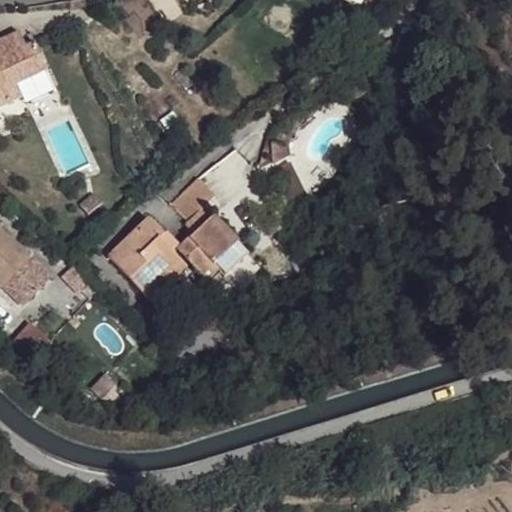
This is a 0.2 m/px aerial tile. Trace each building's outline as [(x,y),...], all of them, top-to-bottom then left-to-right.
[(9,88),(39,72),(26,45),(17,50),(9,35),(0,39),(0,105),(13,99),(9,88)] [(45,83),(39,72),(9,88),(13,99),(45,83)] [(203,267),(208,272),(214,278),(238,255),(203,219),(200,223),(191,213),(205,198),(188,182),(162,207),(177,224),(174,228),(184,237),(169,253),(158,241),(162,236),(147,221),(106,260),(147,303),(165,287),(160,281),(178,264),(184,270),(191,278),(203,267)] [(90,206),(83,197),(70,207),(78,217),(90,206)] [(0,287),(1,289),(31,258),(0,228),(0,287)] [(160,281),(165,287),(184,270),(178,264),(160,281)] [(197,283),(208,272),(203,267),(191,278),(197,283)] [(40,343),(21,326),(3,346),(21,364),(40,343)] [(104,386),(93,376),(80,391),(96,406),(106,395),(101,391),(104,386)] [(438,483),(432,463),(422,466),(429,486),(438,483)]
